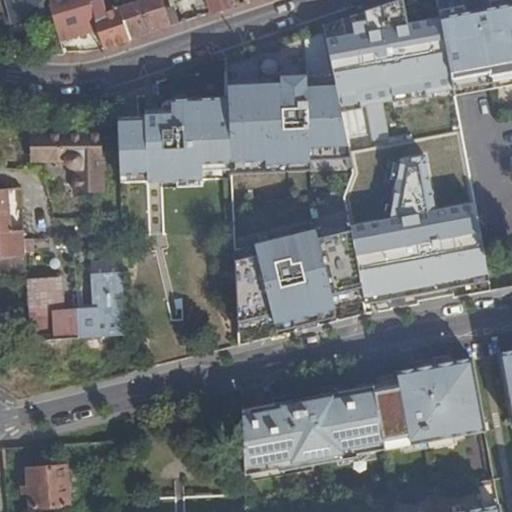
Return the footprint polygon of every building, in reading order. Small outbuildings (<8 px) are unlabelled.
[(37,34),(55,29),(49,8),(47,0),(4,0),(8,15),(15,14),(18,28),(34,24),(37,34)] [(100,0),(90,0),(91,3),(106,48),(126,41),(128,41),(118,8),(103,10),(100,0)] [(128,0),(140,37),(173,25),(164,0),(128,0)] [(208,0),(212,12),(233,4),(231,0),(208,0)] [(511,0),(438,0),(457,97),(511,84),(511,0)] [(91,3),(49,8),(55,29),(61,50),(82,55),(106,48),(91,3)] [(263,48),(227,60),(229,100),(230,119),(232,163),(311,160),(310,149),(347,148),(326,27),(280,42),(281,47),(263,48)] [(230,119),(229,100),(173,103),(174,113),(147,114),(147,120),(116,121),(119,177),(146,176),(146,184),(176,183),(200,181),(201,181),(201,173),(201,165),(232,163),(230,119)] [(363,128),(372,174),(460,154),(450,109),(363,128)] [(27,122),(0,121),(0,163),(29,163),(27,122)] [(100,132),(36,135),(38,162),(64,161),(65,165),(67,168),(71,170),(75,171),(76,194),(103,192),(100,132)] [(232,163),(201,165),(201,173),(232,171),(232,163)] [(146,176),(119,177),(119,185),(146,184),(146,176)] [(200,181),(176,183),(176,189),(200,188),(200,181)] [(10,211),(23,210),(23,187),(0,188),(0,273),(26,272),(24,231),(11,231),(10,211)] [(345,225),(236,249),(240,332),(361,305),(345,225)] [(88,259),(88,271),(119,272),(119,260),(88,259)] [(96,307),(76,309),(77,337),(126,335),(123,273),(94,275),(96,307)] [(62,275),(26,277),(28,318),(29,339),(77,337),(76,309),(63,310),(62,275)] [(511,353),(501,356),(511,415),(511,353)] [(358,455),(487,432),(474,360),(399,374),(401,383),(261,407),(261,409),(244,410),(247,470),(280,468),(281,472),(359,458),(358,455)] [(101,448),(131,445),(130,439),(100,442),(101,448)] [(101,448),(100,442),(88,443),(88,458),(94,457),(95,468),(102,467),(101,448)] [(63,467),(27,470),(31,510),(66,507),(63,467)] [(106,494),(133,491),(132,471),(105,472),(106,494)]
